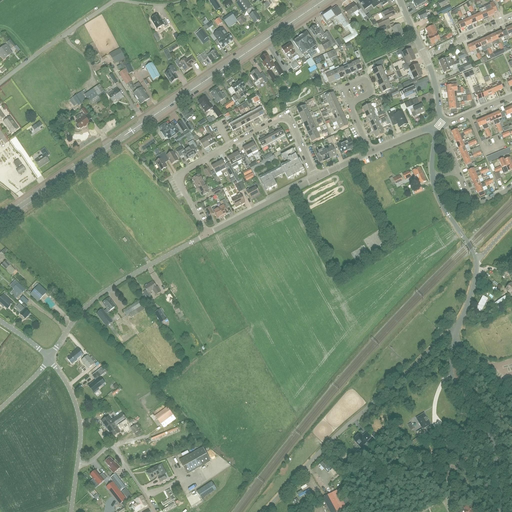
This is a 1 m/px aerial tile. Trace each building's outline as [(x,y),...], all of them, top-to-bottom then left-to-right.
[(226,9),(233,4),(230,0),(227,0),(222,3),(226,9)] [(255,11),(252,7),(247,0),(239,0),(236,2),(243,13),(246,11),(249,15),(249,16),(254,23),(260,19),(255,11)] [(267,2),(264,4),(267,8),(270,6),(272,8),(278,4),(276,2),(275,1),(275,0),(276,0),(277,1),(277,0),(266,0),(266,1),(267,2)] [(359,0),(365,9),(371,5),(374,9),(381,4),(383,6),(388,2),(386,0),(359,0)] [(415,0),(412,2),(416,8),(427,3),(426,1),(427,0),(415,0)] [(355,15),(353,13),(358,10),(354,3),(344,10),(348,16),(351,15),(352,16),(355,15)] [(484,7),(488,17),(491,16),(494,15),(494,14),(493,13),(497,11),(493,4),(490,5),(489,4),(484,7)] [(449,6),(442,10),(437,13),(438,16),(451,10),(449,6)] [(488,17),(484,7),(478,9),(480,13),(483,19),(483,20),(486,19),(486,18),(488,17)] [(332,24),(334,27),(340,23),(344,28),(349,25),(337,8),(332,11),(331,9),(321,17),(326,24),(328,27),(332,24)] [(471,13),(467,14),(469,18),(472,24),(477,22),(473,12),(475,11),(473,8),(473,9),(472,9),(471,9),(470,10),(471,13)] [(368,19),(366,16),(361,9),(358,11),(363,18),(364,18),(365,21),(368,19)] [(394,11),(393,11),(392,9),(382,13),(380,14),(382,18),(381,19),(382,20),(376,23),(377,25),(376,24),(373,26),(374,27),(378,28),(385,25),(389,23),(390,22),(388,18),(395,15),(394,14),(395,14),(396,13),(395,11),(394,11)] [(475,11),(473,12),(477,22),(483,19),(480,13),(477,14),(476,11),(475,11)] [(418,15),(420,20),(425,18),(425,19),(431,16),(429,13),(426,14),(425,12),(418,15)] [(447,12),(443,14),(451,30),(455,28),(447,12)] [(237,22),(231,13),(222,19),(229,28),(237,22)] [(158,15),(151,19),(157,29),(164,25),(165,27),(168,25),(165,20),(162,21),(158,15)] [(242,16),(236,19),(241,26),(246,22),(242,16)] [(465,17),(462,19),(463,21),(466,27),(472,24),(469,18),(466,20),(465,17)] [(463,21),(458,23),(460,29),(466,27),(463,21)] [(349,25),(344,28),(346,32),(349,30),(351,33),(342,38),(346,43),(358,35),(351,24),(349,25)] [(394,24),(390,25),(386,27),(388,30),(392,28),(397,38),(404,35),(399,24),(395,26),(394,24)] [(319,31),(315,26),(310,30),(315,37),(320,33),(322,36),(325,34),(321,29),(319,31)] [(429,38),(437,34),(437,33),(437,34),(433,26),(426,29),(429,35),(428,36),(428,38),(429,38)] [(223,28),(218,31),(228,44),(233,40),(229,35),(228,35),(223,28)] [(204,40),(206,39),(208,37),(202,29),(198,32),(204,40)] [(228,44),(218,31),(214,35),(219,42),(219,43),(223,48),(228,44)] [(338,48),(328,31),(325,33),(334,50),(338,48)] [(501,38),(504,37),(501,32),(501,31),(495,34),(498,40),(501,38)] [(307,52),(309,55),(314,51),(318,48),(312,40),(307,32),(302,35),(298,38),(302,43),(301,43),(307,52)] [(429,38),(428,38),(431,45),(435,43),(435,42),(440,40),(437,34),(429,38)] [(495,34),(490,36),(492,42),(494,45),(496,44),(497,45),(498,44),(500,44),(498,40),(495,34)] [(490,36),(484,39),(489,49),(488,49),(489,49),(487,50),(488,52),(490,51),(490,52),(492,51),(493,53),(491,54),(493,58),(495,57),(493,53),(490,48),(492,47),(490,43),(492,42),(490,36)] [(298,38),(293,41),(302,55),(307,52),(301,43),(302,43),(298,38)] [(484,39),(478,41),(481,47),(482,50),(488,47),(488,49),(489,49),(484,39)] [(8,44),(6,45),(0,49),(0,54),(4,60),(12,53),(10,50),(11,49),(12,49),(15,46),(10,40),(6,43),(8,44)] [(321,45),(325,50),(332,46),(328,41),(321,45)] [(478,54),(479,53),(480,53),(478,49),(478,48),(481,47),(478,41),(473,44),(476,50),(478,54)] [(282,49),(291,63),(295,60),(293,58),(297,56),(293,50),(293,49),(290,44),(282,49)] [(476,50),(473,44),(467,46),(470,52),(473,51),(476,50)] [(120,48),(109,54),(115,64),(119,62),(121,65),(122,68),(125,66),(128,64),(127,62),(125,58),(121,51),(120,48)] [(211,50),(212,52),(210,53),(211,54),(207,57),(211,63),(220,58),(214,49),(211,50)] [(397,53),(398,55),(401,54),(401,55),(402,57),(403,59),(401,60),(413,55),(412,52),(411,50),(408,51),(406,52),(405,51),(404,49),(400,51),(397,53)] [(205,52),(196,58),(199,62),(202,60),(203,62),(206,60),(205,58),(207,57),(206,57),(207,56),(205,52)] [(273,63),(267,54),(260,58),(263,62),(262,63),(265,67),(266,66),(267,68),(269,71),(274,68),(279,76),(284,73),(277,63),(274,64),(273,63)] [(401,60),(402,62),(404,61),(404,63),(405,64),(408,63),(410,62),(412,61),(415,60),(414,57),(413,55),(401,60)] [(178,59),(174,61),(177,65),(179,69),(181,68),(182,67),(184,69),(186,72),(189,70),(192,67),(190,65),(193,63),(195,62),(194,59),(192,57),(190,58),(187,60),(186,59),(185,59),(184,59),(183,60),(182,61),(180,63),(179,61),(178,59)] [(311,57),(306,61),(310,68),(316,65),(315,63),(311,57)] [(321,63),(322,62),(320,57),(313,60),(315,63),(316,65),(321,63)] [(449,57),(445,59),(439,62),(441,68),(457,61),(456,61),(455,58),(451,60),(449,57)] [(353,63),(357,72),(359,70),(362,69),(361,66),(360,63),(358,59),(357,59),(356,59),(354,60),(355,62),(353,63)] [(458,60),(456,61),(457,61),(441,68),(443,73),(450,70),(449,68),(459,63),(458,60)] [(160,76),(153,62),(146,66),(153,80),(160,76)] [(357,72),(353,63),(350,64),(349,62),(346,63),(351,74),(357,72)] [(351,74),(346,63),(343,65),(344,67),(342,68),(346,77),(351,74)] [(171,83),(178,78),(174,73),(177,71),(173,65),(168,69),(169,71),(165,74),(171,83)] [(408,70),(408,71),(409,73),(408,73),(407,73),(408,74),(408,75),(414,73),(420,70),(418,68),(417,65),(415,66),(412,67),(410,68),(408,70)] [(329,68),(330,70),(335,82),(340,79),(335,68),(334,66),(329,68)] [(382,66),(381,67),(373,71),(375,76),(383,72),(382,70),(384,70),(382,66)] [(339,67),(335,68),(340,79),(346,77),(342,68),(340,69),(339,67)] [(253,72),(250,74),(253,78),(256,82),(255,83),(256,85),(257,85),(258,84),(260,83),(260,82),(259,81),(260,79),(262,78),(264,81),(265,83),(267,82),(268,81),(265,77),(262,73),(261,74),(259,75),(258,72),(256,70),(253,72)] [(276,77),(271,70),(266,74),(270,79),(271,78),(272,80),(276,77)] [(335,82),(330,70),(322,74),(324,77),(323,78),(325,83),(328,81),(329,84),(335,82)] [(422,75),(420,70),(408,75),(408,76),(410,75),(411,78),(409,79),(410,80),(409,81),(410,84),(418,80),(418,79),(422,78),(421,75),(422,75)] [(383,72),(375,76),(378,82),(386,78),(383,72)] [(118,82),(112,74),(109,76),(115,84),(118,82)] [(135,86),(134,85),(134,86),(135,87),(135,88),(131,82),(132,81),(127,74),(123,76),(131,90),(133,93),(140,105),(145,102),(137,89),(135,86)] [(386,78),(378,82),(380,87),(388,83),(387,81),(389,80),(388,77),(386,78)] [(236,84),(245,95),(247,93),(243,88),(246,86),(242,80),(236,84)] [(459,91),(463,90),(463,87),(457,88),(456,81),(449,82),(450,86),(447,86),(447,92),(454,91),(459,91)] [(137,89),(145,102),(150,98),(142,87),(139,82),(134,85),(135,86),(137,89)] [(478,82),(474,84),(477,90),(476,90),(477,93),(475,94),(478,100),(484,97),(481,89),(478,82)] [(497,82),(493,84),(496,92),(503,89),(500,83),(498,84),(497,82)] [(389,86),(388,83),(380,87),(383,93),(391,89),(392,92),(395,91),(393,87),(392,87),(391,85),(389,86)] [(99,84),(84,95),(93,107),(98,104),(96,101),(106,94),(99,84)] [(245,95),(236,84),(231,87),(235,93),(237,92),(241,98),(245,95)] [(489,86),(490,87),(488,88),(490,94),(496,92),(493,84),(489,86)] [(402,92),(403,95),(405,99),(416,94),(414,91),(415,90),(414,86),(402,92)] [(107,93),(107,94),(109,96),(113,102),(117,99),(117,100),(122,96),(117,88),(112,91),(112,90),(107,93)] [(210,93),(217,103),(225,98),(218,88),(210,93)] [(485,88),(481,89),(484,97),(490,94),(488,88),(486,89),(485,88)] [(84,89),(69,100),(74,107),(77,104),(79,106),(87,100),(83,95),(85,94),(84,92),(85,92),(84,89)] [(335,98),(333,93),(325,97),(326,99),(323,101),(323,103),(335,98)] [(206,112),(213,107),(205,97),(198,101),(206,112)] [(335,98),(323,103),(321,104),(322,106),(328,103),(329,106),(338,102),(335,98)] [(412,100),(404,103),(410,115),(412,114),(413,117),(416,116),(424,112),(421,105),(414,108),(413,106),(414,105),(412,100)] [(338,102),(329,106),(330,109),(327,110),(328,112),(340,107),(338,102)] [(309,104),(305,105),(301,107),(298,109),(297,109),(299,114),(307,110),(306,108),(310,106),(309,104)] [(364,113),(374,109),(373,106),(372,107),(370,104),(362,108),(364,113)] [(266,118),(264,114),(263,112),(265,111),(262,106),(261,107),(260,107),(259,105),(255,107),(256,109),(260,117),(262,115),(264,119),(266,118)] [(218,117),(222,115),(216,107),(213,110),(218,117)] [(342,112),(340,107),(328,112),(325,114),(322,115),(323,117),(329,114),(330,117),(333,116),(342,112)] [(182,113),(187,120),(192,116),(194,114),(191,110),(189,112),(187,109),(182,113)] [(260,117),(256,109),(251,112),(257,123),(259,121),(257,118),(260,117)] [(375,111),(374,109),(364,113),(367,118),(375,114),(374,111),(375,111)] [(309,113),(307,110),(299,114),(301,119),(313,113),(312,112),(309,113)] [(390,110),(386,112),(391,123),(395,121),(396,120),(399,127),(403,126),(404,126),(405,126),(406,126),(407,125),(407,124),(408,124),(402,111),(396,114),(395,110),(391,112),(390,110)] [(251,112),(247,114),(251,121),(253,120),(255,124),(257,123),(251,112)] [(342,112),(333,116),(334,119),(331,120),(332,122),(344,116),(342,112)] [(499,112),(493,114),(497,124),(495,125),(496,125),(497,129),(501,127),(499,123),(500,123),(498,119),(501,118),(499,113),(499,112)] [(301,119),(303,124),(312,120),(310,117),(314,115),(313,113),(301,119)] [(82,118),(79,114),(75,118),(77,121),(76,122),(78,124),(76,125),(76,127),(77,129),(79,129),(80,128),(81,129),(89,123),(84,116),(82,118)] [(251,121),(247,114),(242,117),(248,128),(250,126),(248,123),(251,121)] [(376,117),(375,114),(367,118),(369,123),(379,119),(378,116),(376,117)] [(493,114),(488,117),(490,122),(493,121),(495,125),(496,125),(495,125),(497,124),(493,114)] [(19,128),(10,116),(3,121),(12,133),(19,128)] [(346,121),(344,116),(332,122),(333,124),(336,122),(337,125),(346,121)] [(248,128),(242,117),(238,119),(242,126),(244,125),(246,129),(248,128)] [(488,117),(482,119),(486,129),(484,130),(485,130),(484,130),(486,133),(490,132),(488,128),(489,128),(487,124),(490,122),(488,117)] [(233,121),(232,119),(227,121),(233,131),(235,130),(237,134),(239,132),(238,130),(233,122),(233,121)] [(242,126),(238,119),(233,121),(239,132),(242,131),(239,127),(242,126)] [(380,121),(379,119),(369,123),(371,128),(379,124),(378,121),(380,121)] [(486,129),(482,119),(476,121),(477,123),(474,124),(477,131),(479,135),(481,134),(480,130),(481,130),(479,127),(482,126),(484,130),(485,130),(484,130),(486,129)] [(312,120),(303,124),(305,128),(313,125),(317,123),(316,121),(313,123),(312,120)] [(187,129),(181,121),(177,123),(183,132),(187,129)] [(322,123),(321,121),(317,123),(313,125),(305,128),(307,133),(316,129),(315,126),(322,123)] [(346,121),(337,125),(339,128),(336,130),(336,131),(342,129),(343,130),(348,128),(347,126),(348,126),(346,121)] [(166,123),(160,128),(161,130),(160,131),(165,138),(167,137),(168,139),(177,133),(176,130),(177,129),(173,123),(168,126),(166,123)] [(194,130),(190,123),(186,125),(190,132),(194,130)] [(381,127),(379,124),(371,128),(373,133),(383,129),(382,126),(381,127)] [(279,131),(277,132),(281,139),(285,136),(282,129),(280,126),(277,127),(279,131)] [(281,139),(277,132),(275,133),(273,129),(270,130),(276,141),(281,139)] [(316,129),(307,133),(309,138),(321,132),(321,130),(317,132),(316,129)] [(343,143),(347,151),(354,148),(350,140),(349,138),(348,136),(351,135),(348,129),(343,132),(346,138),(347,139),(347,141),(343,143)] [(384,130),(383,129),(373,133),(376,138),(379,137),(380,137),(380,136),(384,134),(383,131),(384,131),(384,130)] [(457,129),(451,132),(454,138),(460,135),(459,133),(457,129)] [(186,138),(191,135),(188,130),(183,133),(183,134),(175,140),(177,143),(186,138)] [(270,135),(268,137),(272,144),(276,141),(270,130),(268,132),(270,135)] [(321,132),(309,138),(312,142),(320,139),(319,135),(325,133),(328,132),(327,130),(321,132)] [(460,135),(454,138),(456,143),(464,140),(463,137),(465,136),(464,135),(468,134),(467,130),(463,132),(464,133),(460,135)] [(209,146),(205,139),(203,140),(201,138),(199,140),(196,135),(195,135),(193,131),(191,133),(192,135),(194,138),(196,142),(199,140),(200,142),(204,149),(209,146)] [(261,135),(267,146),(272,144),(268,137),(266,138),(264,134),(261,135)] [(259,137),(261,140),(259,142),(263,149),(267,146),(261,135),(259,137)] [(210,136),(205,139),(209,146),(214,143),(210,136)] [(334,136),(330,137),(334,144),(336,143),(337,146),(341,154),(347,151),(343,143),(339,144),(338,142),(336,142),(334,136)] [(326,139),(329,145),(328,146),(329,148),(326,150),(330,159),(330,158),(336,156),(331,145),(334,144),(330,137),(326,139)] [(464,140),(456,143),(458,149),(468,145),(468,143),(471,141),(473,145),(477,143),(475,139),(468,142),(467,142),(463,144),(462,141),(464,140)] [(190,147),(187,149),(192,157),(194,156),(194,155),(197,153),(195,151),(194,149),(197,147),(193,140),(188,143),(190,147)] [(469,147),(473,145),(471,141),(468,143),(468,145),(458,149),(461,154),(467,152),(465,149),(470,147),(469,147)] [(253,143),(248,146),(252,153),(257,150),(253,143)] [(252,153),(248,146),(243,148),(247,156),(252,153)] [(182,147),(176,150),(180,157),(183,155),(184,157),(186,160),(189,158),(190,159),(192,157),(187,149),(184,151),(182,147)] [(43,155),(35,161),(40,168),(49,161),(46,157),(49,155),(45,148),(40,151),(43,155)] [(330,159),(326,150),(325,150),(325,151),(322,152),(322,150),(319,151),(317,148),(315,149),(318,157),(320,156),(323,162),(330,159)] [(281,155),(284,161),(288,158),(290,163),(260,179),(266,191),(277,185),(274,179),(285,173),(288,179),(304,170),(293,149),(281,155)] [(467,152),(461,154),(463,160),(469,158),(473,156),(472,154),(476,152),(478,156),(481,155),(481,154),(481,153),(482,152),(470,150),(472,153),(468,155),(467,152)] [(165,152),(162,153),(165,158),(167,156),(170,160),(172,164),(178,161),(173,152),(167,155),(165,152)] [(237,163),(242,160),(240,155),(238,152),(233,155),(237,163)] [(159,160),(155,162),(161,171),(167,167),(164,164),(162,159),(165,158),(162,153),(157,156),(159,160)] [(238,165),(237,163),(233,155),(230,156),(227,158),(230,162),(231,165),(232,167),(232,168),(233,167),(233,168),(238,165)] [(266,159),(258,164),(250,168),(255,178),(257,177),(253,170),(275,158),(274,155),(271,157),(266,159)] [(471,163),(469,158),(463,160),(465,166),(466,165),(471,163)] [(502,168),(511,164),(509,158),(504,160),(503,159),(499,161),(501,166),(502,168)] [(222,161),(217,164),(219,167),(221,171),(226,168),(222,161)] [(501,166),(497,168),(499,171),(503,170),(504,174),(511,170),(511,163),(511,164),(502,168),(501,166)] [(217,164),(211,166),(216,174),(221,171),(219,167),(217,164)] [(19,175),(26,170),(25,168),(25,169),(23,167),(24,166),(23,165),(16,170),(19,175)] [(204,170),(208,178),(213,175),(208,168),(204,170)] [(420,168),(412,171),(415,176),(414,177),(413,178),(414,179),(415,180),(416,180),(419,185),(426,181),(420,168)] [(475,171),(474,168),(468,171),(470,177),(476,174),(480,172),(481,174),(485,173),(483,169),(480,171),(479,170),(475,171)] [(402,174),(405,180),(412,177),(409,171),(402,174)] [(478,180),(482,178),(480,174),(481,174),(480,172),(476,174),(470,177),(472,182),(478,180)] [(196,188),(204,184),(200,175),(193,179),(195,184),(194,184),(196,188)] [(400,175),(393,178),(396,185),(402,181),(400,175)] [(473,185),(475,188),(485,183),(484,182),(484,181),(482,182),(480,183),(479,181),(478,180),(472,182),(473,185)] [(483,191),(482,190),(482,188),(484,187),(486,186),(486,185),(485,183),(475,188),(476,191),(477,194),(478,193),(479,195),(480,197),(482,196),(485,195),(484,193),(483,191)] [(204,184),(196,188),(198,192),(199,191),(202,196),(209,192),(204,184)] [(214,196),(222,192),(220,187),(211,192),(214,196)] [(248,189),(246,190),(251,199),(254,198),(253,197),(259,194),(256,187),(249,190),(248,189)] [(237,195),(238,196),(232,200),(235,207),(241,204),(242,204),(245,203),(241,195),(240,195),(240,193),(237,195)] [(222,206),(218,208),(223,216),(226,215),(225,214),(229,213),(226,207),(228,205),(225,199),(220,202),(222,206)] [(209,216),(213,214),(210,207),(205,209),(209,216)] [(223,216),(218,208),(213,211),(217,219),(220,217),(221,218),(223,216)] [(6,260),(1,265),(5,270),(11,275),(16,270),(11,265),(6,260)] [(151,298),(148,293),(153,290),(156,295),(161,292),(157,286),(156,287),(153,281),(144,287),(146,290),(143,292),(148,300),(151,298)] [(25,289),(18,283),(16,284),(13,288),(13,289),(11,292),(17,298),(25,289)] [(31,294),(30,295),(31,295),(34,299),(38,302),(42,297),(47,292),(43,288),(39,285),(36,289),(34,291),(31,294)] [(496,299),(500,303),(506,296),(503,292),(496,299)] [(3,295),(0,298),(0,304),(2,306),(3,305),(7,309),(13,303),(3,295)] [(475,305),(481,307),(484,298),(478,296),(475,305)] [(106,314),(109,311),(116,306),(109,298),(102,303),(107,309),(104,311),(103,309),(97,314),(106,326),(112,322),(106,314)] [(25,303),(40,317),(43,314),(28,300),(25,303)] [(126,316),(142,305),(139,301),(123,311),(126,316)] [(25,319),(30,313),(25,308),(20,314),(25,319)] [(159,309),(154,313),(160,323),(166,319),(159,309)] [(121,311),(114,316),(125,332),(132,327),(121,311)] [(73,354),(68,358),(72,364),(83,355),(78,348),(72,353),(73,354)] [(81,360),(88,369),(96,362),(91,356),(90,357),(88,355),(81,360)] [(96,380),(88,386),(94,393),(99,389),(98,388),(105,383),(100,377),(105,373),(101,368),(92,375),(96,380)] [(167,407),(155,416),(163,427),(164,428),(177,418),(169,407),(168,408),(167,407)] [(126,419),(122,413),(112,420),(109,416),(101,421),(106,428),(108,427),(109,429),(109,430),(113,437),(120,432),(116,426),(126,419)] [(424,414),(416,418),(422,429),(416,432),(419,437),(426,432),(428,432),(425,427),(430,424),(424,414)] [(138,429),(136,424),(130,428),(134,434),(141,429),(140,427),(138,429)] [(177,427),(151,438),(152,440),(178,429),(177,427)] [(428,435),(426,432),(419,437),(412,441),(414,444),(428,435)] [(360,433),(354,439),(361,447),(367,442),(366,440),(367,439),(368,440),(370,437),(366,433),(364,435),(364,436),(363,437),(360,433)] [(203,447),(179,460),(187,474),(210,461),(203,447)] [(356,458),(353,454),(347,460),(350,463),(356,458)] [(110,457),(105,462),(110,468),(109,469),(114,474),(120,468),(114,460),(113,461),(110,457)] [(340,457),(336,461),(343,468),(347,465),(340,457)] [(161,473),(157,466),(146,472),(151,479),(158,475),(159,477),(158,478),(160,482),(167,478),(164,474),(162,475),(161,474),(161,473)] [(93,473),(90,475),(92,477),(94,479),(92,481),(91,482),(93,485),(95,487),(97,486),(99,484),(101,483),(104,481),(103,480),(105,479),(106,478),(104,476),(103,474),(100,476),(98,473),(96,471),(93,473)] [(115,474),(110,478),(118,487),(123,483),(115,474)] [(108,486),(121,503),(126,498),(113,482),(108,486)] [(216,490),(212,482),(196,491),(201,499),(216,490)] [(320,483),(317,485),(325,492),(327,489),(320,483)] [(338,511),(346,508),(337,490),(322,498),(329,511),(338,511)] [(172,500),(168,492),(166,493),(169,499),(162,503),(163,505),(172,500)] [(136,502),(132,505),(136,511),(140,509),(140,510),(147,505),(142,496),(135,500),(136,502)] [(284,505),(285,508),(293,506),(292,500),(286,501),(285,498),(279,499),(280,505),(284,505)]
